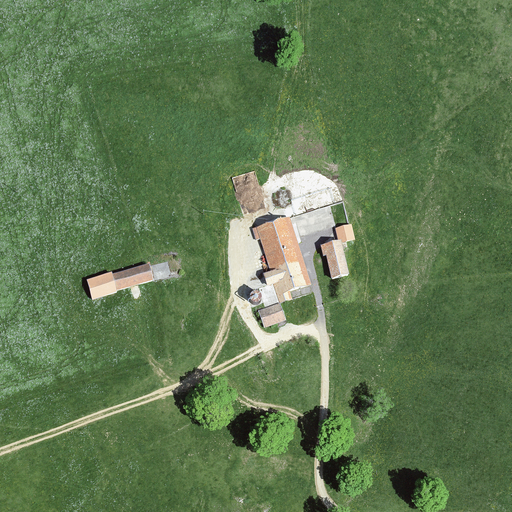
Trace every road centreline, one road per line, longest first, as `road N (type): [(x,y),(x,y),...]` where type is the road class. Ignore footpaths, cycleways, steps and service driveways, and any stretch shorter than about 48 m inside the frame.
road 1 (track): [(275,155),(320,159),(352,179),(367,249),(362,339),(383,371),(413,397),(457,413),(511,418)]
road 2 (track): [(0,453),(148,399),(291,334),(325,329)]
road 3 (unclassified): [(337,511),(320,482),(326,333),(306,251)]
road 4 (track): [(301,0),(302,53),(269,212)]
road 5 (track): [(187,382),(218,341),(235,283),(239,229),(269,212)]
